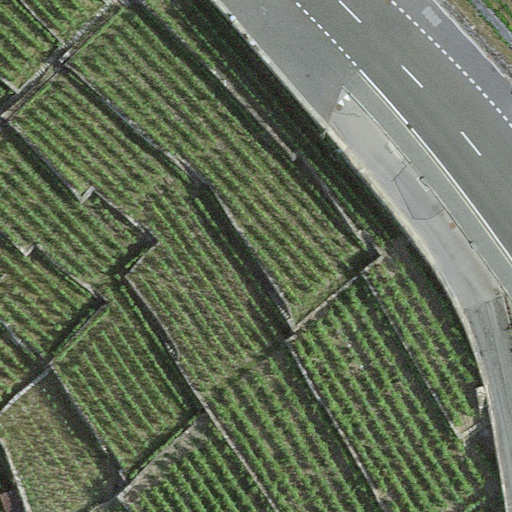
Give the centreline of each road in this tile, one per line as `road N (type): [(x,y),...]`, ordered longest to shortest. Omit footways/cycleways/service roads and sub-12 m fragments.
road 1 (track): [(511,417),(483,305),(325,93),(298,0)]
road 2 (tertiary): [(336,0),(407,69),(511,194)]
